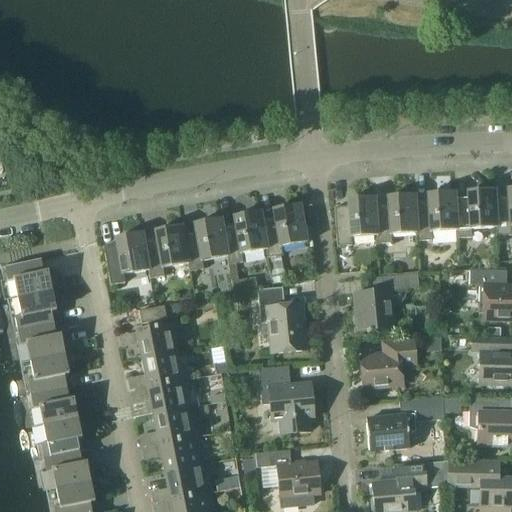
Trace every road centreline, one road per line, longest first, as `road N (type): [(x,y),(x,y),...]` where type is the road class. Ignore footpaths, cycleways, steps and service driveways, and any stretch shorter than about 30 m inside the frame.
road 1 (residential): [(348,511),(315,157)]
road 2 (residential): [(140,511),(81,203)]
road 3 (unclassified): [(315,157),(81,203)]
road 4 (unclassified): [(511,145),(315,157)]
road 5 (residential): [(315,157),(296,0)]
